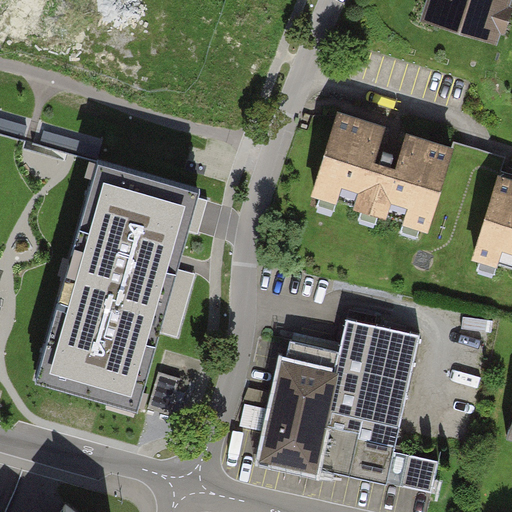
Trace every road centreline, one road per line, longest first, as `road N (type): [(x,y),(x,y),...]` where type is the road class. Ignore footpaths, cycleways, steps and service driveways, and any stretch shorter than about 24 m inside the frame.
road 1 (residential): [(187,485),(228,397),(254,210),(329,0)]
road 2 (residential): [(0,436),(187,485)]
